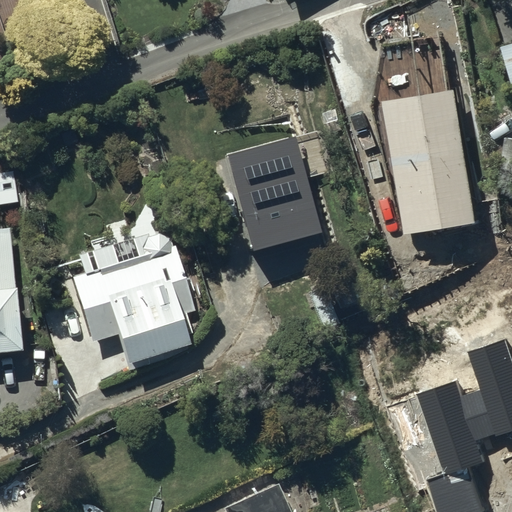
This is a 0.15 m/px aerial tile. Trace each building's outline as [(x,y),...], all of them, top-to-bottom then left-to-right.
[(46,0),(0,0),(0,56),(15,52),(4,18),(48,4),(46,0)] [(511,40),(501,43),(511,81),(511,80),(511,40)] [(457,81),(386,93),(408,226),(479,214),(457,81)] [(295,147),(235,162),(250,218),(239,220),(248,255),(318,237),(295,147)] [(0,225),(0,346),(20,345),(9,225),(0,225)] [(175,242),(71,274),(91,338),(119,330),(128,358),(189,339),(181,313),(196,309),(175,242)] [(290,511),(277,481),(224,505),(227,511),(290,511)]
